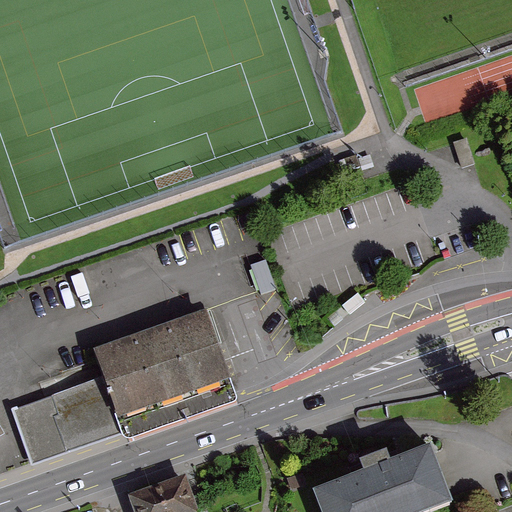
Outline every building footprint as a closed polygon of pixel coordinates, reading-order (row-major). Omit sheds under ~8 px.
[(467,142),(451,147),(463,181),(479,176),(467,142)] [(94,350),(104,379),(117,416),(233,376),(210,310),(94,350)] [(117,416),(122,431),(124,437),(240,397),(233,376),(117,416)] [(104,379),(15,410),(33,462),(122,431),(117,416),(104,379)] [(372,472),(319,493),(326,511),(429,511),(459,501),(438,446),(397,462),(393,453),(368,462),(372,472)] [(200,511),(188,477),(133,497),(137,511),(200,511)]
